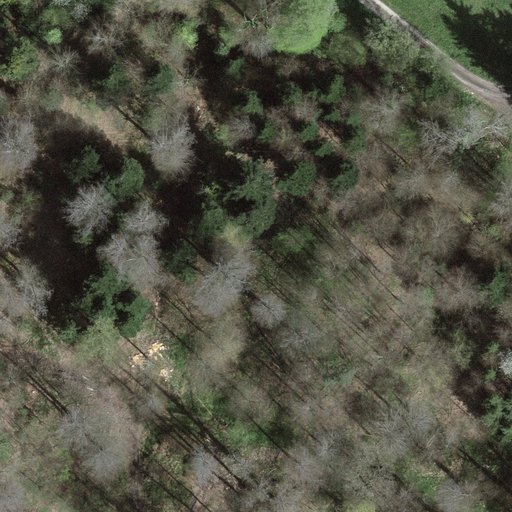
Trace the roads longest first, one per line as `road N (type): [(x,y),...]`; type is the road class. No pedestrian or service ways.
road 1 (track): [(140,511),(124,426),(58,339),(0,281)]
road 2 (track): [(511,90),(472,81),(366,0)]
